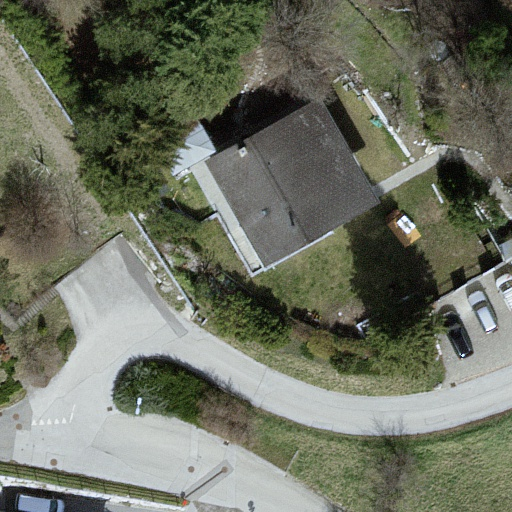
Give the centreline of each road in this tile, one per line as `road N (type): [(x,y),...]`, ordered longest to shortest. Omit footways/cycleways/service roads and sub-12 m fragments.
road 1 (residential): [(54,457),(60,394),(105,358),(171,347),(267,398),(366,428),(454,416),(511,395)]
road 2 (residential): [(54,457),(265,511)]
